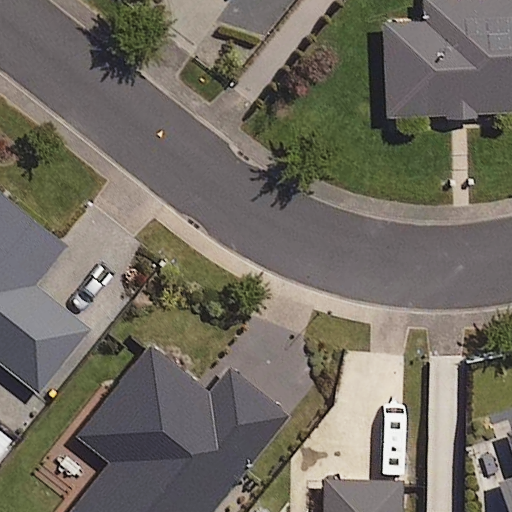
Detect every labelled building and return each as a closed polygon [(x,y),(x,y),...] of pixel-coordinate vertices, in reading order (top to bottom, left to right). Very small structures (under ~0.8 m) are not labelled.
[(384,20),(387,115),(442,113),(443,120),(476,119),(476,112),(511,110),(511,0),(427,0),(428,18),(384,20)] [(0,366),(37,396),(90,329),(34,285),(65,246),(0,194),(0,366)] [(207,395),(147,348),(77,437),(110,463),(71,511),(210,511),(287,416),(227,370),(207,395)] [(511,511),(511,431),(508,432),(511,445),(511,479),(500,483),(509,511),(511,511)] [(401,511),(403,481),(325,479),(324,511),(401,511)]
